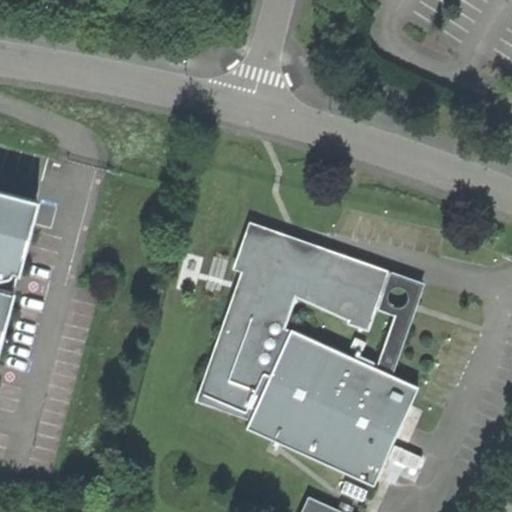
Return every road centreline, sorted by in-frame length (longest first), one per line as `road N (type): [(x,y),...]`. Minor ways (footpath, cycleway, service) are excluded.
road 1 (unclassified): [(511,194),(253,105)]
road 2 (unclassified): [(253,105),(0,57)]
